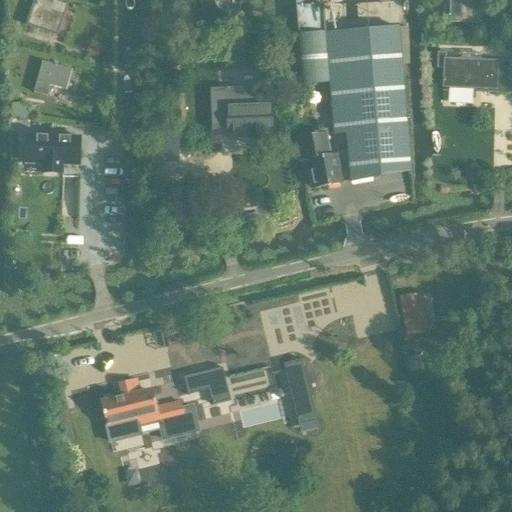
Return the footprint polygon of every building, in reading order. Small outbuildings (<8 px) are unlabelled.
[(57,34),(63,15),(47,9),(49,1),(45,0),(36,0),(28,25),(57,34)] [(480,25),(481,1),(469,0),(450,0),(450,15),(449,15),(448,24),(480,25)] [(324,6),(294,8),(300,87),(330,84),(324,6)] [(338,33),(342,83),(351,183),(410,172),(398,28),(338,33)] [(509,94),(510,62),(462,60),(463,54),(438,53),(437,68),(444,69),(443,88),(448,88),(448,91),(473,92),(473,94),(478,94),(478,89),(498,90),(498,94),(509,94)] [(66,90),(72,70),(43,62),(34,93),(47,97),(50,86),(66,90)] [(269,88),(210,91),(212,130),(228,130),(228,139),(272,137),(270,96),(269,96),(269,88)] [(324,158),(320,136),(305,139),(298,140),(301,159),(309,157),(315,189),(340,185),(334,156),(324,158)] [(27,138),(26,163),(41,164),(40,174),(61,175),(62,165),(78,165),(78,139),(27,138)] [(298,421),(316,417),(303,360),(284,364),(298,421)] [(225,367),(184,377),(188,395),(209,390),(213,406),(233,400),(225,367)] [(123,398),(101,404),(110,443),(141,435),(139,430),(161,424),(164,440),(188,434),(187,428),(198,425),(194,407),(184,409),(183,405),(157,411),(153,394),(140,397),(136,380),(119,384),(123,398)]
